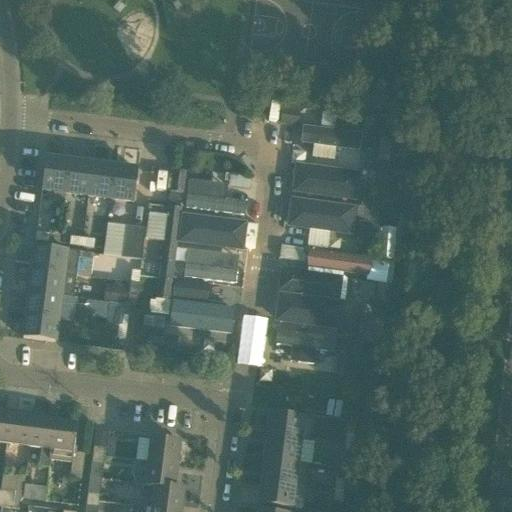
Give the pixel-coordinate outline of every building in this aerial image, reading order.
[(314,147),(312,164),(350,168),(352,151),(360,152),(362,134),(304,128),(302,146),(314,147)] [(362,174),(375,176),(379,140),(367,138),(362,174)] [(60,161),(46,159),(42,191),(65,194),(69,162),(61,161),(61,159),(60,159),(60,161)] [(78,163),(69,162),(65,194),(88,197),(92,165),(79,163),(79,161),(78,161),(78,163)] [(92,165),(88,197),(111,200),(115,168),(106,167),(106,165),(105,164),(105,166),(92,165)] [(292,197),(357,205),(360,174),(295,166),(292,197)] [(115,168),(111,200),(133,203),(138,171),(124,169),(124,167),(123,167),(123,169),(115,168)] [(167,207),(183,209),(183,208),(181,208),(183,195),(184,195),(187,173),(174,171),(172,171),(170,185),(167,207)] [(371,209),(372,197),(375,176),(362,174),(360,195),(358,207),(371,209)] [(192,177),(188,206),(248,214),(251,198),(230,195),(232,182),(192,177)] [(331,235),(353,238),(357,210),(291,200),(287,229),(311,233),(309,248),(328,251),(331,235)] [(183,209),(167,207),(165,221),(164,221),(164,229),(180,231),(180,226),(183,209)] [(367,235),(367,233),(370,211),(358,210),(355,231),(353,244),(366,246),(367,243),(367,235)] [(192,240),(244,246),(247,221),(195,216),(192,240)] [(381,257),(402,258),(402,218),(382,218),(381,257)] [(121,258),(139,261),(142,261),(146,230),(126,227),(121,258)] [(37,234),(35,241),(47,243),(48,235),(37,234)] [(69,246),(81,247),(82,239),(70,238),(69,246)] [(94,241),(82,239),(81,247),(92,249),(94,241)] [(157,278),(158,278),(173,280),(178,244),(163,242),(161,257),(160,257),(157,278)] [(32,270),(64,274),(67,252),(35,247),(33,261),(31,261),(31,262),(33,262),(32,270)] [(189,249),(185,279),(239,287),(243,257),(189,249)] [(274,294),(342,301),(344,277),(365,279),(367,259),(304,253),(302,274),(277,271),(274,293),(274,294)] [(73,299),(76,277),(64,275),(64,274),(32,270),(31,279),(29,279),(28,280),(30,280),(29,293),(73,299)] [(137,283),(138,272),(130,271),(129,282),(137,283)] [(170,302),(173,280),(158,278),(157,292),(156,292),(153,314),(166,315),(167,316),(169,302),(170,302)] [(346,303),(358,304),(361,283),(349,281),(346,303)] [(127,295),(129,295),(135,296),(137,283),(129,282),(127,295)] [(58,320),(58,321),(72,323),(75,299),(73,299),(29,293),(27,306),(25,306),(25,307),(27,308),(26,316),(58,320)] [(175,317),(236,324),(239,299),(214,296),(213,307),(177,302),(175,317)] [(276,324),(340,332),(343,306),(280,298),(276,324)] [(58,320),(26,316),(25,324),(23,324),(23,325),(25,325),(23,339),(55,343),(58,321),(58,320)] [(118,327),(126,328),(127,317),(119,316),(118,327)] [(356,318),(354,340),(364,341),(370,342),(373,318),(369,318),(357,316),(356,318)] [(341,338),(354,340),(356,318),(344,317),(341,338)] [(124,341),(126,328),(118,327),(116,340),(124,341)] [(315,352),(333,355),(335,342),(278,334),(276,347),(292,349),(290,363),(313,366),(315,352)] [(339,352),(337,374),(349,376),(352,354),(339,352)] [(326,415),(339,417),(341,401),(329,399),(326,415)] [(0,410),(0,444),(6,445),(10,416),(3,415),(3,411),(0,410)] [(10,416),(6,445),(29,448),(33,415),(18,412),(17,417),(10,416)] [(268,436),(300,441),(303,418),(271,413),(269,427),(267,427),(267,428),(269,429),(268,436)] [(33,415),(29,448),(41,449),(38,467),(49,469),(50,460),(55,422),(48,421),(48,416),(33,415)] [(81,480),(84,455),(73,453),(77,425),(55,422),(50,460),(71,463),(69,478),(81,480)] [(353,447),(354,436),(346,435),(345,447),(353,447)] [(265,459),(297,464),(300,441),(268,436),(267,445),(265,445),(265,446),(267,446),(265,459)] [(149,441),(146,463),(176,467),(179,445),(180,445),(180,444),(148,440),(148,441),(149,441)] [(352,460),(353,447),(345,447),(344,459),(352,460)] [(93,448),(92,456),(104,457),(105,450),(93,448)] [(91,464),(103,465),(104,457),(92,456),(91,464)] [(262,482),(295,486),(297,464),(265,459),(263,472),(261,472),(261,473),(263,474),(262,482)] [(173,490),(174,489),(176,467),(146,463),(143,486),(153,488),(153,487),(173,490)] [(336,480),(335,492),(344,493),(344,481),(336,480)] [(261,491),(259,505),(292,509),(295,486),(262,482),(261,490),(259,490),(259,491),(261,491)] [(153,488),(150,510),(167,511),(180,511),(183,491),(184,492),(184,490),(174,489),(173,490),(153,487),(153,488)] [(0,492),(0,499),(5,500),(13,501),(14,493),(0,491),(0,492)] [(343,505),(344,493),(335,492),(335,504),(343,505)] [(87,494),(86,501),(98,503),(99,495),(87,494)] [(19,510),(20,502),(13,501),(5,500),(4,509),(19,510)] [(98,503),(86,501),(85,509),(97,511),(98,503)]
